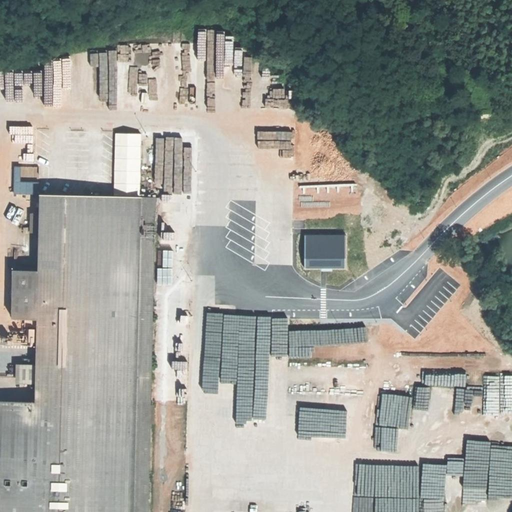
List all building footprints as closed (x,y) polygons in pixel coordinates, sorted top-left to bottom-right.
[(226,100),(227,29),(209,28),(209,44),(216,44),(216,72),(209,72),(208,99),(226,100)] [(116,134),(115,196),(140,196),(140,134),(116,134)] [(213,194),(214,161),(209,161),(208,179),(202,178),(201,193),(213,194)] [(22,177),(23,163),(14,162),(14,176),(22,177)] [(38,272),(151,273),(152,196),(140,196),(115,196),(39,195),(38,272)] [(344,235),(305,235),(305,269),(344,268),(344,235)] [(146,511),(151,273),(38,272),(37,320),(36,364),(36,383),(36,402),(0,400),(0,511),(146,511)] [(38,272),(12,272),(12,319),(37,320),(38,272)] [(36,383),(36,364),(20,364),(19,383),(36,383)] [(487,511),(487,487),(511,485),(511,478),(499,478),(499,455),(464,456),(465,491),(460,492),(461,502),(471,502),(472,511),(464,511),(463,511),(487,511)] [(407,465),(407,484),(420,484),(419,465),(407,465)]
